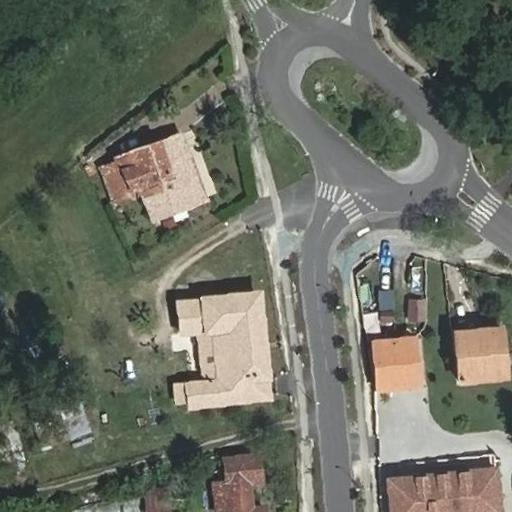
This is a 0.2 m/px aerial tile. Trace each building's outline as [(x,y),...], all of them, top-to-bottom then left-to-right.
[(204,195),(189,158),(167,165),(158,141),(115,157),(116,160),(128,192),(158,181),(168,209),(204,195)] [(130,196),(128,192),(116,160),(101,167),(114,202),(130,196)] [(175,400),(188,401),(188,407),(269,397),(259,293),(178,301),(182,331),(213,329),(218,378),(187,382),(187,385),(175,385),(175,400)] [(454,332),(459,381),(506,377),(501,327),(454,332)] [(373,341),(378,389),(418,385),(414,337),(373,341)] [(226,457),(229,480),(215,482),(219,511),(233,507),(233,511),(252,511),(250,481),(262,479),(259,453),(226,457)] [(499,511),(494,468),(388,479),(391,511),(499,511)]
